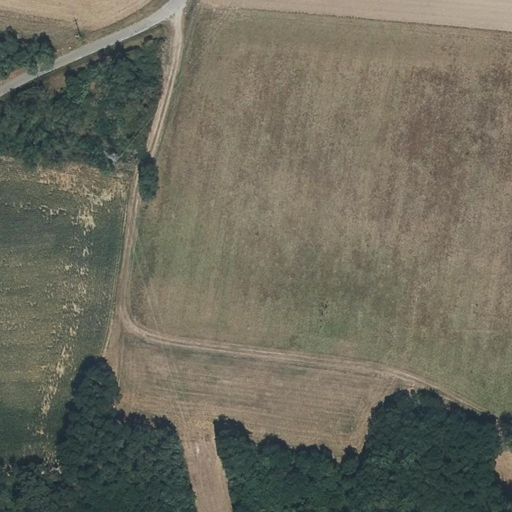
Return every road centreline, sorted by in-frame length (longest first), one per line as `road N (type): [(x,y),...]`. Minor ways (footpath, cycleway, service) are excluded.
road 1 (track): [(511,427),(369,367),(171,345),(129,324)]
road 2 (unclassified): [(180,0),(167,14),(0,93)]
